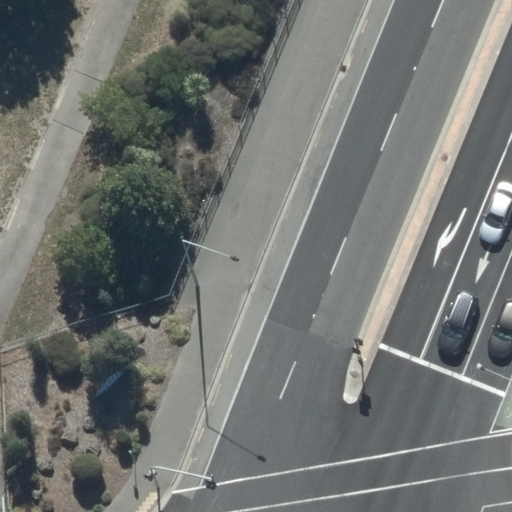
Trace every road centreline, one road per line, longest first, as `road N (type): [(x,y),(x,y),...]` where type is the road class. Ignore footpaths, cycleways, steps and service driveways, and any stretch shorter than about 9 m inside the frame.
road 1 (trunk): [(239,511),(451,0)]
road 2 (trunk): [(511,218),(401,511)]
